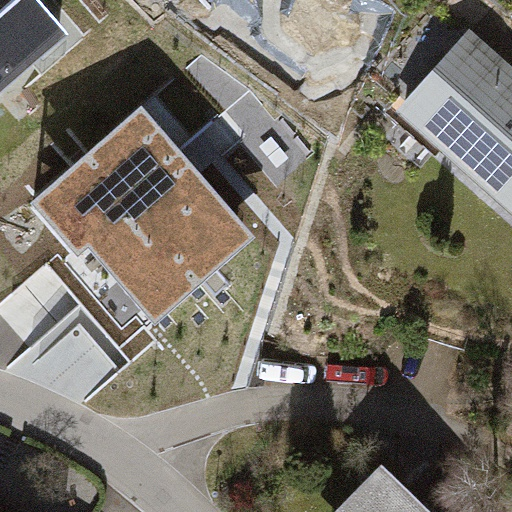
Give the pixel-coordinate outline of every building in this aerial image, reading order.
[(0,0),(0,106),(78,42),(39,0),(0,0)] [(511,74),(465,30),(391,108),(505,216),(511,208),(511,74)] [(145,118),(33,213),(79,267),(92,256),(157,332),(256,247),(145,118)] [(425,511),(370,458),(315,511),(425,511)] [(0,511),(24,511),(0,498),(0,511)]
